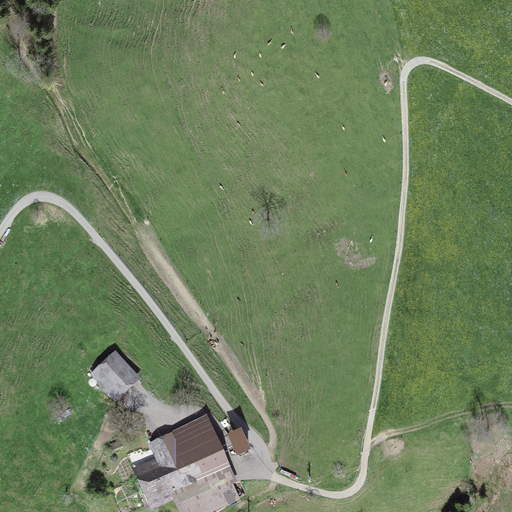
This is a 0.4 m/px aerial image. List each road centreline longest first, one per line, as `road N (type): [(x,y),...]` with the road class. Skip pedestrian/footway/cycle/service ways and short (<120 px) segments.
road 1 (track): [(511,104),(431,63),(405,66),(400,225),(359,479),(349,493),(333,496),(267,472)]
road 2 (track): [(234,476),(267,472),(257,448),(76,216),(39,194),(23,200),(0,232)]
